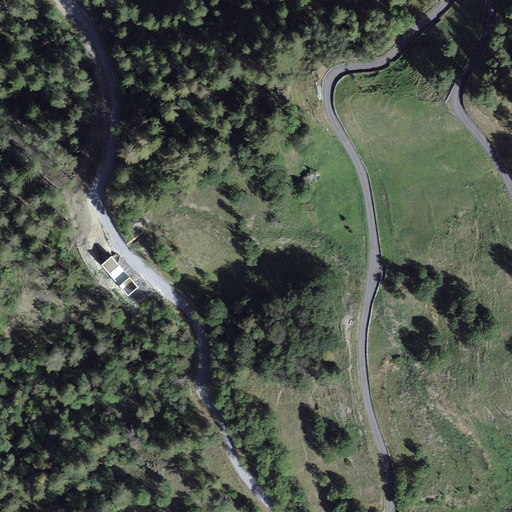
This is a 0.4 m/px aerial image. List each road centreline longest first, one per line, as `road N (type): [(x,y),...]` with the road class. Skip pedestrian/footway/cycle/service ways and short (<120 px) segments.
road 1 (unclassified): [(447,0),(387,60),(335,73),(327,93),(362,173),(372,230),(361,348),(389,511)]
road 2 (unclassified): [(278,511),(234,459),(202,389),(202,341),(191,312),(123,249),(100,209),(112,86),(94,35),(68,0)]
road 3 (unclassified): [(511,189),(456,102),(485,36),(491,0)]
